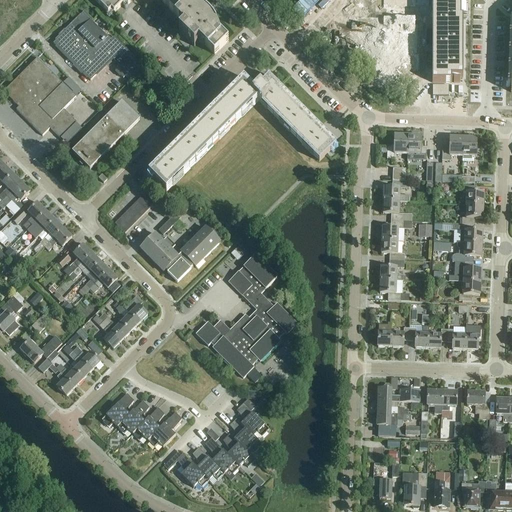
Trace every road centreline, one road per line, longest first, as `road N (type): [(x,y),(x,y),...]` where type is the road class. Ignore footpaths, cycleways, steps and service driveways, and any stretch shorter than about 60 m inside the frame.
road 1 (residential): [(276,26),(82,218)]
road 2 (unclassified): [(366,116),(352,368)]
road 3 (residential): [(124,367),(169,313),(82,218)]
road 4 (residential): [(496,373),(352,368)]
road 5 (unclassified): [(352,368),(346,511)]
road 6 (unclassified): [(168,511),(121,483),(64,425)]
road 7 (unclassified): [(276,26),(366,116)]
road 8 (residential): [(485,122),(489,7),(498,0)]
road 9 (residential): [(500,249),(505,123)]
road 10 (residential): [(496,373),(500,249)]
